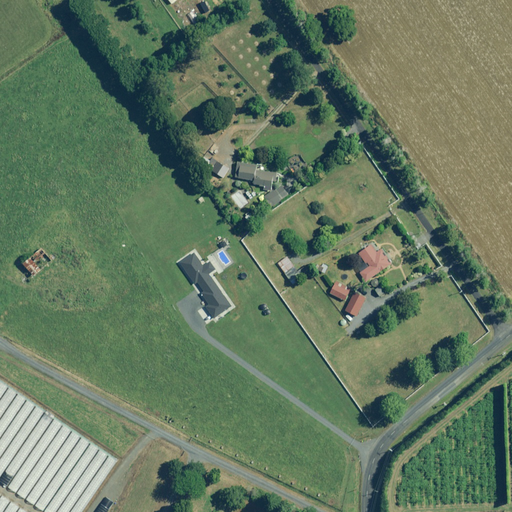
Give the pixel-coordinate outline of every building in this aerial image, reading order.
[(200,24),(193,12),(187,16),(194,28),(200,24)] [(278,173),(257,170),(258,164),(238,161),(236,177),(255,181),(254,185),(276,188),(278,173)] [(226,170),(220,166),(217,171),(223,175),(226,170)] [(289,196),(283,186),(265,197),(271,207),(289,196)] [(249,203),(241,190),(231,196),(240,209),(249,203)] [(254,221),(249,213),(244,216),(248,224),(254,221)] [(359,253),(366,264),(368,263),(370,266),(360,273),(366,282),(391,265),(376,242),(359,253)] [(52,260),(42,248),(18,268),(29,280),(52,260)] [(176,263),(191,285),(194,283),(195,285),(198,283),(203,291),(201,293),(208,304),(206,307),(213,318),(232,306),(211,274),(218,269),(210,258),(202,263),(194,251),(176,263)] [(302,278),(288,256),(278,263),(293,284),(302,278)] [(329,267),(323,263),(319,271),(326,274),(329,267)] [(351,293),(335,285),(330,294),(346,302),(351,293)] [(386,293),(381,286),(376,290),(380,297),(386,293)] [(367,299),(356,293),(346,311),(358,317),(367,299)]
